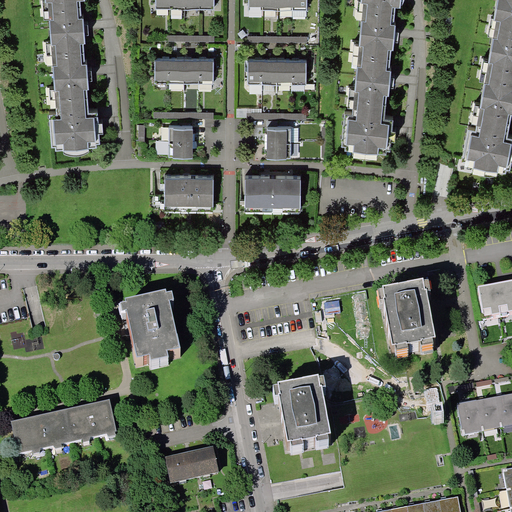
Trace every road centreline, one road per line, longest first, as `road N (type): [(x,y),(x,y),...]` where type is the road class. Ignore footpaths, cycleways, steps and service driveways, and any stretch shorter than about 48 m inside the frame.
road 1 (unknown): [(218,305),(511,253)]
road 2 (unknown): [(242,423),(148,444),(136,435),(123,394),(0,419)]
road 3 (residential): [(211,262),(262,511)]
road 4 (tertiary): [(454,222),(211,262)]
road 5 (tertiary): [(211,262),(0,262)]
road 6 (residential): [(454,222),(482,356),(511,349)]
